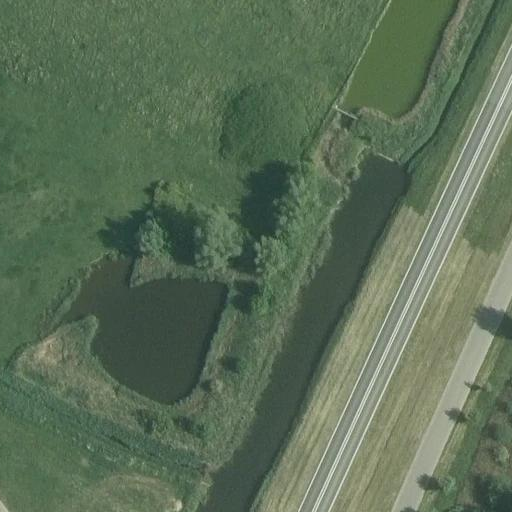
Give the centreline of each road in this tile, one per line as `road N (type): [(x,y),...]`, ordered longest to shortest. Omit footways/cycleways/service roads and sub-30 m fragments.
road 1 (trunk): [(315,511),(511,77)]
road 2 (unclassified): [(404,511),(511,270)]
